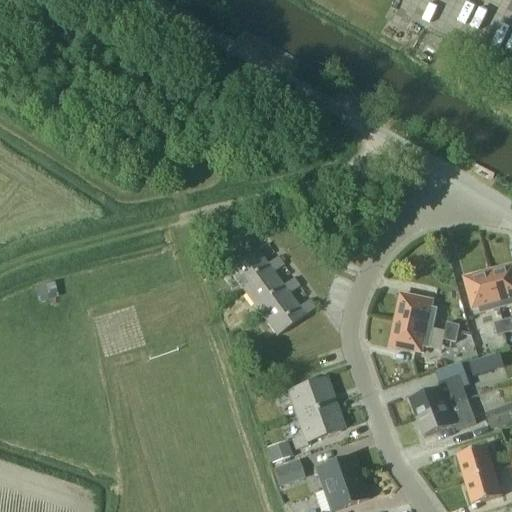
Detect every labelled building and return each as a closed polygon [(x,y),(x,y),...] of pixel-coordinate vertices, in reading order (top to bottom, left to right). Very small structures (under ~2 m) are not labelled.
[(220,156),(228,144),(221,139),(213,151),(220,156)] [(268,264),(258,251),(229,272),(245,294),(283,266),(277,258),(268,264)] [(245,294),(261,316),(290,294),(299,288),(293,280),(284,286),(281,282),(290,275),(283,266),(245,294)] [(511,266),(489,273),(499,310),(511,306),(511,266)] [(480,316),(499,310),(489,273),(464,280),(472,310),(478,309),(480,316)] [(35,288),(38,300),(56,296),(53,283),(35,288)] [(315,310),(308,300),(300,307),(290,294),(261,316),(277,338),(315,310)] [(401,296),(396,322),(434,330),(438,310),(431,308),(432,303),(401,296)] [(511,323),(511,320),(503,322),(506,334),(511,332),(511,323)] [(429,350),(434,330),(396,322),(390,347),(421,353),(422,348),(429,350)] [(498,337),(506,334),(503,322),(494,324),(498,337)] [(445,332),(458,335),(460,327),(447,324),(445,332)] [(456,343),(458,335),(445,332),(443,341),(456,343)] [(496,353),(474,361),(478,374),(500,366),(496,353)] [(417,419),(448,408),(467,401),(458,377),(439,384),(441,389),(410,400),(417,419)] [(291,400),(297,418),(335,405),(326,380),(289,393),(287,389),(275,393),(279,404),(291,400)] [(467,401),(448,408),(417,419),(424,438),(455,427),(457,432),(476,425),(475,422),(483,419),(478,407),(471,410),(467,401)] [(511,404),(484,414),(491,432),(511,424),(511,404)] [(344,430),(335,405),(297,418),(303,437),(292,441),(295,451),(308,447),(306,443),(344,430)] [(287,443),(266,450),(272,466),(292,459),(287,443)] [(457,457),(465,481),(495,473),(487,448),(457,457)] [(315,470),(323,492),(361,479),(353,457),(315,470)] [(298,461),(273,470),(280,488),(304,479),(298,461)] [(495,473),(465,481),(472,506),(502,497),(495,473)] [(336,511),(368,501),(361,479),(323,492),(329,511),(336,511)]
